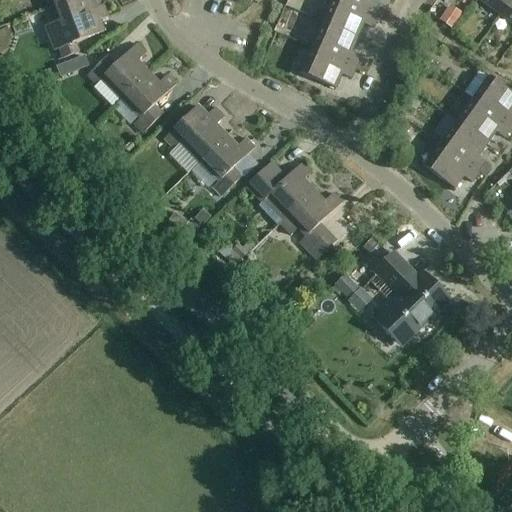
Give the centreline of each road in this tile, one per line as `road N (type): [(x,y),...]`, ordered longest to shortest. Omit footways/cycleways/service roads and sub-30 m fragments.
road 1 (tertiary): [(370,468),(0,110)]
road 2 (residential): [(350,146),(213,62),(152,0)]
road 3 (residential): [(511,299),(350,146)]
road 4 (unclassified): [(370,468),(511,330)]
road 5 (residential): [(350,146),(412,0)]
